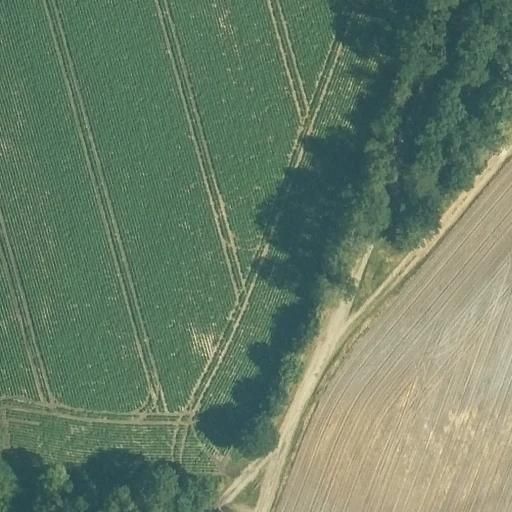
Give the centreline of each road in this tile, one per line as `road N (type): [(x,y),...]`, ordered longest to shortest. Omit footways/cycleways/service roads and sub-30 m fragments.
road 1 (track): [(260,511),(451,0)]
road 2 (track): [(324,339),(511,136)]
road 3 (track): [(298,409),(212,511)]
